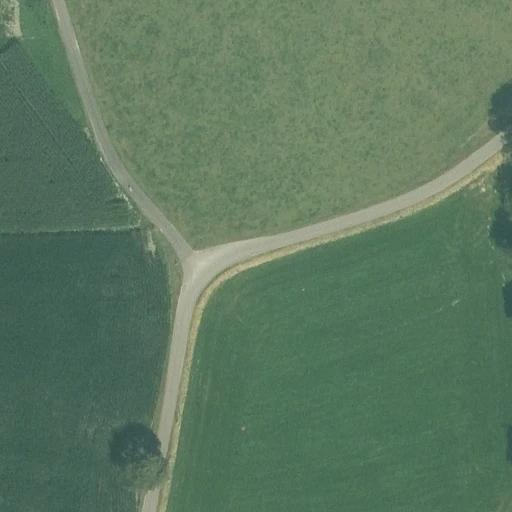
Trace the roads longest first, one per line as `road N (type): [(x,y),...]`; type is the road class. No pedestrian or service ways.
road 1 (unclassified): [(150,511),(194,282),(204,269),(438,186),(511,133)]
road 2 (unknown): [(59,0),(104,154),(204,269)]
